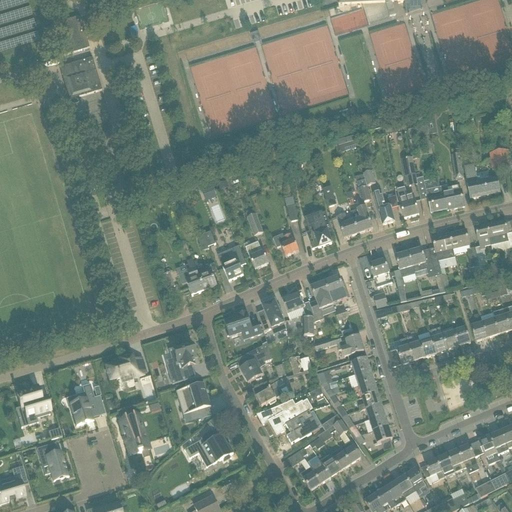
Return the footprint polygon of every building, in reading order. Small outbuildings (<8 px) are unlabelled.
[(404,0),(405,2),(404,2),(405,16),(423,10),(422,0),(404,0)] [(63,39),(61,40),(66,56),(89,49),(79,17),(56,24),(56,25),(59,24),(60,27),(57,28),(59,34),(62,33),(63,39)] [(250,35),(251,41),(260,38),(258,32),(250,35)] [(92,59),(61,68),(72,105),(78,104),(79,100),(78,98),(101,91),(92,59)] [(407,133),(406,128),(405,121),(383,127),(385,137),(407,133)] [(426,121),(406,124),(406,128),(407,133),(409,141),(423,139),(429,138),(426,121)] [(334,142),(338,155),(356,149),(353,136),(334,142)] [(429,138),(423,139),(426,156),(432,155),(429,138)] [(410,145),(399,147),(402,160),(403,160),(412,158),(412,157),(410,147),(410,146),(410,145)] [(508,152),(495,154),(489,155),(490,160),(485,161),(487,169),(492,168),(493,172),(511,169),(508,152)] [(460,156),(451,157),(455,182),(456,182),(464,181),(460,156)] [(412,158),(403,160),(402,160),(401,160),(407,188),(418,186),(417,180),(415,171),(414,168),(413,160),(412,158)] [(497,180),(491,181),(490,173),(483,175),(476,176),(476,173),(477,172),(476,170),(475,169),(474,166),(463,168),(467,186),(468,191),(470,201),(488,197),(500,195),(498,185),(497,180)] [(372,173),(364,175),(367,186),(367,188),(376,185),(372,173)] [(364,175),(355,177),(362,204),(371,201),(367,188),(367,186),(364,175)] [(423,179),(417,180),(418,186),(420,200),(428,199),(431,215),(447,212),(444,196),(440,197),(439,191),(437,180),(424,183),(423,179)] [(226,182),(217,185),(220,192),(229,189),(226,182)] [(324,194),(326,201),(328,209),(336,207),(331,188),(323,190),(324,194)] [(212,189),(201,193),(205,203),(216,198),(212,189)] [(461,192),(449,195),(447,189),(439,191),(440,197),(444,196),(447,212),(464,208),(461,192)] [(405,190),(397,192),(401,207),(404,221),(419,217),(415,203),(414,203),(413,197),(412,194),(407,196),(405,190)] [(381,194),(374,196),(380,217),(383,227),(395,223),(392,214),(391,210),(398,208),(396,197),(388,200),(390,208),(386,209),(381,194)] [(294,207),(288,208),(287,209),(291,223),(298,222),(294,207)] [(373,230),(369,221),(365,209),(351,214),(354,223),(358,235),(373,230)] [(247,220),(254,239),(264,236),(256,216),(247,220)] [(358,235),(354,223),(347,225),(344,216),(337,219),(341,231),(344,240),(358,235)] [(319,249),(331,245),(327,232),(331,230),(327,218),(326,218),(326,217),(321,218),(321,217),(311,220),(311,221),(305,223),(305,221),(304,221),(308,231),(313,230),(313,232),(306,234),(312,251),(319,249)] [(505,223),(487,227),(489,239),(491,247),(501,244),(501,245),(508,243),(507,235),(508,235),(505,223)] [(485,248),(491,247),(489,239),(487,227),(476,230),(478,240),(478,242),(480,248),(481,252),(485,251),(485,248)] [(466,232),(450,236),(453,251),(469,247),(466,232)] [(203,237),(208,248),(216,246),(211,234),(210,234),(203,237)] [(290,235),(283,238),(282,235),(272,240),(276,250),(281,248),(285,259),(299,253),(294,242),(293,242),(290,235)] [(455,259),(453,251),(450,236),(433,240),(436,255),(438,261),(438,263),(455,259)] [(208,248),(203,237),(198,239),(203,253),(209,250),(208,248)] [(269,266),(264,254),(263,254),(259,245),(247,251),(251,259),(250,260),(255,272),(269,266)] [(234,258),(220,264),(225,273),(229,283),(243,277),(240,269),(246,266),(241,254),(238,247),(231,251),(234,258)] [(480,248),(476,249),(480,268),(483,286),(487,285),(483,267),(487,266),(484,251),(481,252),(480,248)] [(480,268),(476,249),(467,251),(471,270),(480,268)] [(422,251),(409,255),(415,275),(427,271),(430,281),(437,279),(442,278),(442,277),(441,273),(435,274),(432,262),(426,264),(422,251)] [(409,255),(396,258),(400,272),(401,274),(402,280),(414,276),(414,275),(415,275),(409,255)] [(378,264),(370,267),(374,280),(375,280),(378,290),(393,285),(391,281),(385,262),(384,262),(383,260),(378,262),(378,264)] [(438,261),(432,262),(435,274),(441,273),(440,272),(438,263),(438,261)] [(192,273),(180,277),(184,288),(188,287),(192,297),(204,293),(197,271),(193,262),(188,264),(192,273)] [(204,269),(197,271),(204,293),(217,288),(213,279),(212,274),(211,271),(210,271),(208,267),(207,266),(204,267),(204,269)] [(170,274),(163,276),(168,290),(175,288),(170,274)] [(442,278),(437,279),(438,284),(438,286),(437,286),(438,291),(440,296),(446,294),(445,292),(443,279),(442,278)] [(334,281),(325,284),(330,297),(334,306),(350,300),(344,283),(341,284),(339,279),(334,281)] [(311,289),(316,303),(310,306),(314,316),(314,320),(314,325),(324,321),(320,311),(333,306),(330,297),(325,284),(311,289)] [(406,303),(403,289),(397,290),(400,305),(406,303)] [(299,294),(282,301),(287,316),(288,315),(291,323),(303,318),(304,321),(307,320),(302,310),(305,309),(299,294)] [(384,295),(370,299),(374,311),(388,306),(384,295)] [(444,298),(434,300),(436,308),(445,306),(446,306),(445,303),(444,298)] [(269,321),(261,324),(264,332),(284,324),(282,317),(284,316),(281,309),(279,310),(276,303),(273,304),(272,303),(267,305),(267,306),(264,308),(265,310),(269,320),(269,321)] [(398,314),(398,315),(410,312),(408,306),(396,309),(398,314)] [(396,309),(375,314),(377,322),(398,315),(398,314),(396,309)] [(511,331),(511,315),(510,316),(508,310),(503,311),(510,332),(511,331)] [(345,311),(335,314),(338,323),(348,320),(345,311)] [(510,332),(503,311),(498,313),(500,319),(494,321),(499,336),(510,332)] [(230,340),(242,336),(248,334),(248,336),(249,340),(262,336),(262,335),(258,324),(252,326),(251,326),(248,317),(247,317),(246,316),(239,318),(240,320),(239,320),(225,325),(227,331),(226,331),(225,332),(226,335),(227,338),(229,338),(230,340)] [(314,320),(307,320),(304,321),(304,338),(314,338),(314,325),(314,320)] [(499,336),(494,321),(483,325),(487,340),(499,336)] [(487,340),(483,325),(471,328),(476,343),(487,340)] [(466,330),(454,333),(459,349),(471,345),(466,330)] [(454,333),(443,337),(448,352),(459,349),(454,333)] [(443,337),(431,341),(436,356),(448,352),(443,337)] [(359,338),(341,344),(342,345),(337,346),(339,353),(342,352),(344,359),(351,357),(364,353),(359,338)] [(340,339),(328,342),(314,346),(316,353),(337,346),(342,345),(341,344),(340,339)] [(425,359),(420,344),(414,346),(412,339),(406,340),(413,363),(425,359)] [(401,342),(403,350),(397,352),(402,367),(413,363),(406,340),(401,342)] [(436,356),(431,341),(420,344),(425,359),(436,356)] [(268,346),(246,356),(250,363),(247,365),(248,367),(240,371),(248,385),(256,380),(256,382),(262,380),(261,378),(262,377),(256,366),(264,362),(264,364),(273,361),(268,346)] [(175,372),(168,374),(172,386),(185,382),(181,370),(194,366),(192,361),(196,360),(192,347),(177,351),(177,349),(169,351),(175,372)] [(294,377),(300,375),(295,357),(288,360),(289,362),(294,377)] [(146,375),(141,359),(132,362),(131,358),(119,362),(120,365),(106,369),(110,383),(132,376),(133,379),(146,375)] [(367,360),(357,363),(351,365),(355,377),(370,372),(367,360)] [(282,366),(276,368),(278,378),(284,377),(282,366)] [(370,372),(355,377),(359,388),(374,383),(370,372)] [(323,375),(318,376),(321,384),(322,388),(327,387),(331,385),(333,385),(330,378),(324,380),(323,375)] [(276,385),(255,396),(262,409),(268,405),(270,407),(276,403),(275,401),(282,397),(279,391),(278,390),(284,387),(281,382),(276,385)] [(377,395),(374,383),(359,388),(362,400),(377,395)] [(175,393),(178,400),(180,400),(181,406),(179,407),(183,417),(210,408),(206,395),(206,396),(205,392),(203,385),(175,393)] [(327,387),(322,388),(324,391),(325,392),(329,399),(333,396),(332,394),(333,393),(331,385),(327,387)] [(93,423),(92,420),(99,418),(94,400),(90,386),(82,389),(85,398),(68,403),(76,428),(89,424),(93,423)] [(19,405),(21,409),(21,410),(24,409),(27,419),(28,419),(34,417),(39,415),(40,419),(50,416),(49,412),(51,412),(47,398),(41,400),(37,388),(30,390),(31,392),(28,393),(28,392),(17,396),(19,402),(18,402),(19,405)] [(320,390),(314,392),(317,399),(323,396),(320,390)] [(362,400),(364,405),(358,407),(360,412),(366,410),(366,411),(381,406),(377,395),(362,400)] [(333,396),(329,399),(334,406),(338,403),(333,396)] [(293,402),(265,414),(270,423),(277,436),(284,432),(282,429),(286,426),(308,414),(308,413),(309,412),(312,410),(307,401),(303,404),(302,403),(295,407),(293,402)] [(158,404),(148,407),(151,414),(161,411),(158,404)] [(385,417),(381,406),(366,411),(370,422),(385,417)] [(341,408),(337,410),(343,420),(347,417),(341,408)] [(308,414),(286,426),(286,427),(291,435),(287,437),(291,445),(299,441),(300,442),(320,431),(309,412),(308,413),(308,414)] [(338,417),(328,424),(331,429),(342,422),(338,417)] [(347,417),(343,420),(347,427),(352,424),(347,417)] [(388,429),(385,417),(370,422),(373,434),(388,429)] [(139,418),(120,423),(125,441),(124,441),(129,457),(136,454),(137,455),(140,454),(139,449),(147,446),(139,418)] [(342,422),(328,431),(333,439),(338,435),(340,438),(348,433),(342,422)] [(388,429),(373,434),(377,445),(392,440),(388,429)] [(511,430),(511,429),(501,433),(506,446),(508,451),(511,448),(511,430)] [(59,430),(49,433),(51,442),(62,439),(59,430)] [(202,442),(184,452),(189,461),(198,456),(206,470),(221,462),(222,461),(223,461),(224,463),(229,460),(230,460),(230,461),(231,460),(229,458),(233,455),(228,447),(226,448),(222,440),(219,442),(217,440),(211,432),(212,431),(211,431),(201,440),(202,442)] [(328,431),(321,436),(326,443),(333,439),(328,431)] [(356,431),(352,433),(357,440),(361,438),(356,431)] [(501,433),(490,438),(497,456),(508,451),(506,446),(501,433)] [(365,444),(361,438),(357,440),(361,447),(365,444)] [(497,456),(490,438),(479,443),(486,460),(493,457),(496,464),(500,462),(497,456)] [(323,445),(320,440),(309,447),(312,450),(315,448),(317,451),(324,447),(323,445)] [(346,447),(341,451),(351,467),(351,466),(361,460),(356,452),(354,448),(351,444),(346,447)] [(475,460),(473,456),(469,447),(458,452),(466,469),(466,470),(477,465),(475,460)] [(46,460),(51,475),(53,483),(68,479),(69,479),(67,473),(66,473),(60,454),(49,457),(46,448),(36,450),(37,452),(37,451),(41,462),(46,460)] [(304,451),(300,453),(304,459),(308,457),(304,451)] [(334,461),(341,473),(351,467),(341,451),(331,457),(334,461)] [(466,469),(458,452),(447,456),(455,474),(466,469)] [(300,453),(296,456),(288,461),(293,468),(305,461),(304,459),(300,453)] [(447,456),(436,461),(444,479),(455,474),(447,456)] [(321,464),(331,480),(331,479),(341,473),(334,461),(331,457),(321,464)] [(436,461),(425,466),(426,468),(430,478),(426,480),(429,486),(444,479),(436,461)] [(314,475),(321,486),(331,480),(321,464),(311,470),(314,475)] [(16,485),(0,489),(0,505),(8,504),(9,503),(13,502),(24,499),(20,487),(21,486),(28,484),(23,468),(11,472),(14,478),(16,485)] [(300,477),(311,493),(311,492),(321,486),(314,475),(311,470),(300,477)] [(426,488),(421,480),(416,471),(405,478),(416,494),(419,499),(423,496),(420,492),(426,488)] [(505,475),(490,483),(495,493),(510,485),(505,477),(505,475)] [(405,478),(395,484),(406,501),(416,494),(405,478)] [(231,482),(219,488),(222,494),(234,488),(231,482)] [(495,493),(490,483),(476,490),(481,500),(495,493)] [(406,501),(395,484),(385,490),(394,505),(396,509),(407,502),(406,501)] [(385,490),(375,497),(383,509),(388,505),(392,511),(396,509),(394,505),(385,490)] [(469,506),(467,502),(465,496),(453,502),(454,506),(457,511),(469,506)] [(477,496),(467,502),(469,506),(479,501),(477,496)] [(384,511),(383,509),(375,497),(365,503),(369,510),(366,511),(384,511)] [(218,511),(212,499),(194,509),(195,511),(218,511)] [(475,511),(479,511),(487,508),(489,511),(491,511),(495,509),(488,500),(473,507),(475,511)] [(457,511),(454,506),(453,502),(452,501),(440,507),(442,511),(457,511)] [(162,503),(155,507),(158,511),(164,508),(162,503)]
